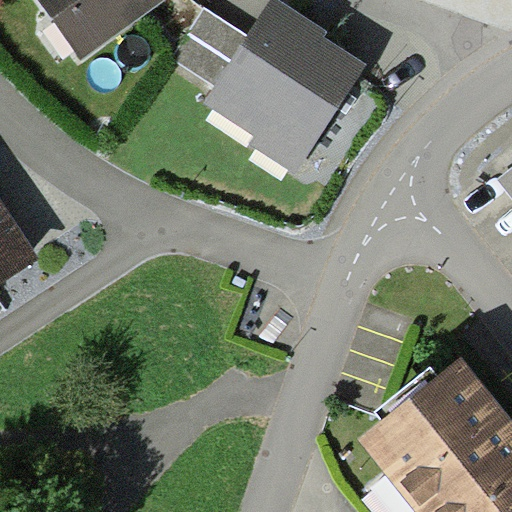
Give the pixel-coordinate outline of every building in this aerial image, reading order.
[(34,0),(81,66),(175,0),(34,0)] [(280,1),(254,39),(205,6),(167,62),(211,92),(199,109),(299,176),(368,74),(321,43),(328,33),(280,1)] [(511,172),(500,183),(511,198),(511,172)] [(0,293),(38,271),(0,209),(0,293)] [(362,445),(414,511),(511,511),(511,430),(461,366),(362,445)]
